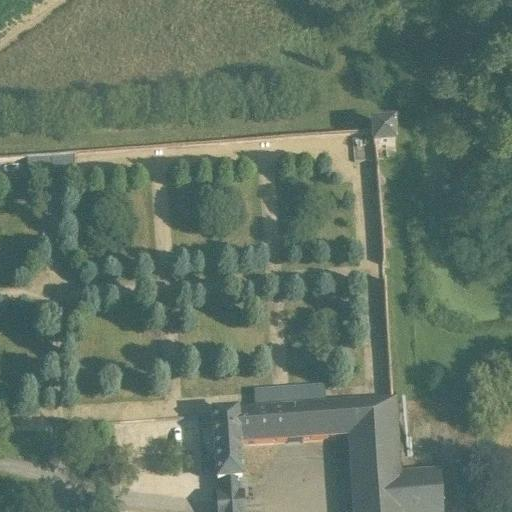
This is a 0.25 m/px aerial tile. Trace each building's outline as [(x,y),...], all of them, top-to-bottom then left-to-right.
[(375,131),(371,131),(371,138),(372,152),(376,152),(394,151),(394,148),(393,130),(375,131)] [(74,176),(73,161),(26,164),(27,179),(74,176)] [(355,511),(441,511),(438,477),(396,480),(395,463),(392,424),(391,407),(211,419),(217,500),(216,500),(216,502),(242,500),(241,498),(237,446),(350,439),(355,511)] [(410,423),(392,424),(395,463),(413,462),(410,423)] [(242,500),(216,502),(216,511),(242,511),(242,510),(242,500)]
